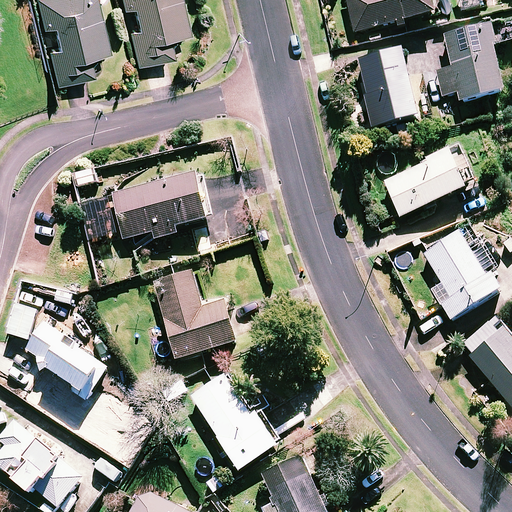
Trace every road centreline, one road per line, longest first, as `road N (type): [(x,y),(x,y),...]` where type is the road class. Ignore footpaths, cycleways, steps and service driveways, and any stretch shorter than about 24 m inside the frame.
road 1 (residential): [(507,511),(395,387),(343,300),(279,84)]
road 2 (residential): [(0,238),(9,191),(34,153),(279,84)]
